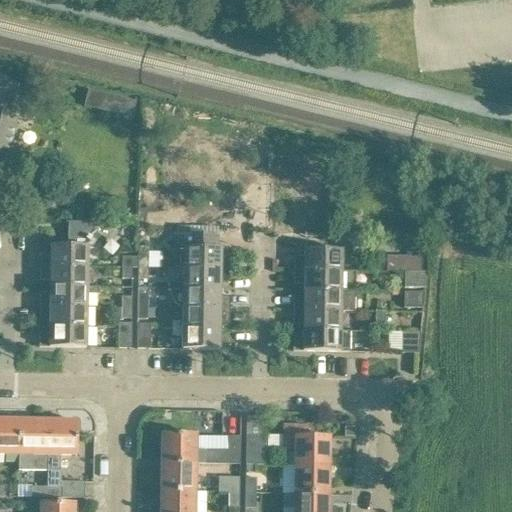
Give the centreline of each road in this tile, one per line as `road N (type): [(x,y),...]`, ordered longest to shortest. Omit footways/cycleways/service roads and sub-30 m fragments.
road 1 (residential): [(32,0),(511,118)]
road 2 (residential): [(7,385),(9,226)]
road 3 (residential): [(260,392),(260,238)]
road 4 (residential): [(118,390),(260,392)]
road 5 (residential): [(260,392),(393,395)]
road 6 (residential): [(116,511),(118,390)]
